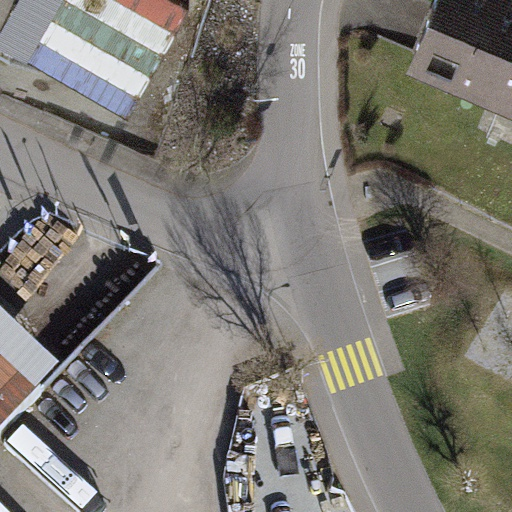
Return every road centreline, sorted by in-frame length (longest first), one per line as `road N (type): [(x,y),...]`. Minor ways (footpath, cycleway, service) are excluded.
road 1 (residential): [(305,234),(241,234),(145,211),(0,146)]
road 2 (residential): [(305,234),(401,511)]
road 3 (residential): [(296,0),(291,42),(305,234)]
